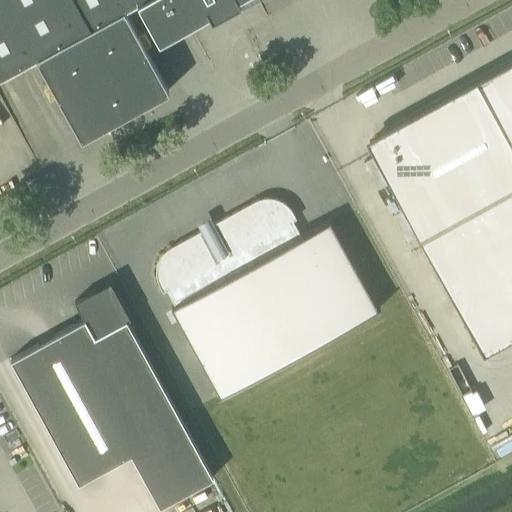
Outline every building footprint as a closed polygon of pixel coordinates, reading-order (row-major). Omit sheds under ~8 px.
[(158,40),(208,12),(211,18),(240,2),(238,0),(0,0),(0,75),(36,56),(81,138),(168,90),(123,8),(137,1),(158,40)] [(511,58),(404,118),(405,120),(391,127),(390,126),(381,130),(383,134),(371,140),(377,151),(374,153),(420,236),(425,234),(424,232),(438,224),(439,226),(446,222),(445,220),(464,210),(465,212),(499,193),(498,191),(511,184),(511,183),(511,58)] [(254,200),(212,224),(214,228),(205,233),(203,229),(171,246),(166,249),(163,252),(160,256),(158,261),(156,266),(156,270),(156,275),(157,280),(159,284),(163,291),(166,289),(175,305),(171,307),(219,394),(217,395),(217,396),(380,306),(379,306),(377,307),(329,220),(301,235),(292,220),(296,218),(292,211),(290,207),(286,204),(282,201),(278,199),(273,197),(269,197),(263,197),(259,198),(254,200)] [(0,218),(9,214),(4,206),(4,205),(0,207),(0,218)] [(130,317),(110,281),(74,300),(84,318),(10,358),(78,481),(131,453),(160,505),(213,476),(127,319),(130,317)]
